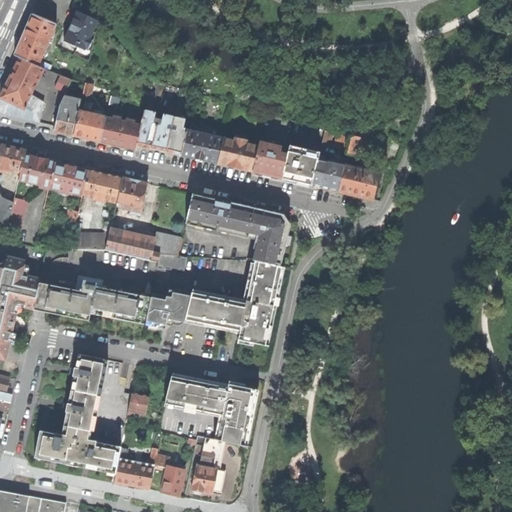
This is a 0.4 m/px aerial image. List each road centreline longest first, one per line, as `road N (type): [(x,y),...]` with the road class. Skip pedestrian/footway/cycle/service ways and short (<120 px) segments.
road 1 (residential): [(0,132),(354,213)]
road 2 (residential): [(201,364),(59,335),(43,339),(33,352),(6,475)]
road 3 (residential): [(6,475),(194,511)]
